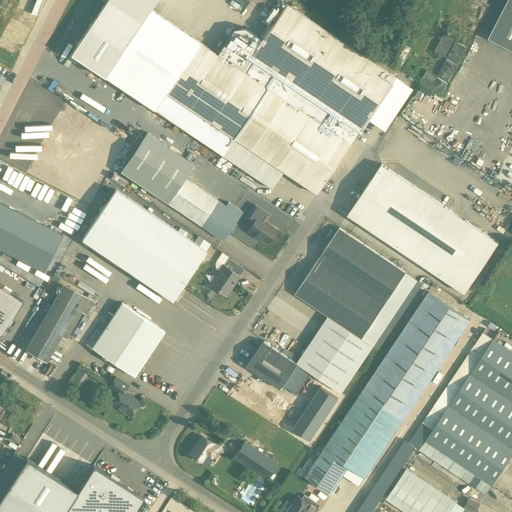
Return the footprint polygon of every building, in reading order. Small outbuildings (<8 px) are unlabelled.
[(18,0),(0,0),(0,57),(2,59),(29,5),(18,0)] [(511,0),(508,0),(488,38),(511,50),(511,0)] [(264,87),(348,143),(393,76),(285,3),(251,53),(235,41),(223,58),(198,41),(152,109),(219,154),(230,137),(264,87)] [(443,34),(436,49),(447,55),(438,74),(449,80),(466,45),(443,34)] [(427,69),(421,79),(441,93),(447,83),(427,69)] [(247,148),(314,193),(348,143),(264,87),(230,137),(219,154),(236,165),(247,148)] [(143,127),(116,168),(224,241),(244,212),(228,202),(226,205),(183,176),(193,161),(143,127)] [(381,164),(348,215),(464,292),(498,242),(381,164)] [(115,189),(82,239),(172,300),(206,250),(115,189)] [(252,233),(252,234),(260,239),(261,239),(267,243),(276,230),(264,222),(269,214),(255,205),(246,218),(253,223),(248,230),(252,233)] [(0,209),(0,255),(43,278),(62,241),(0,209)] [(295,294),(361,338),(406,272),(339,228),(295,294)] [(239,276),(223,265),(229,257),(222,253),(215,262),(215,264),(216,267),(217,269),(218,271),(209,284),(226,296),(239,276)] [(64,283),(61,287),(59,287),(57,289),(56,290),(56,292),(57,294),(25,349),(46,361),(61,335),(66,338),(82,310),(87,312),(94,300),(64,283)] [(0,332),(1,333),(23,299),(0,284),(0,332)] [(42,290),(40,296),(51,300),(53,294),(42,290)] [(428,291),(305,476),(331,494),(348,466),(365,478),(470,320),(428,291)] [(135,376),(160,339),(164,332),(121,303),(91,347),(135,376)] [(373,347),(328,316),(297,362),(342,393),(373,347)] [(163,337),(152,352),(174,369),(185,354),(163,337)] [(491,485),(511,453),(511,351),(493,339),(425,440),(491,485)] [(297,363),(263,341),(246,366),(280,389),(297,363)] [(130,416),(139,402),(123,391),(128,384),(116,376),(109,388),(118,394),(112,404),(130,416)] [(321,387),(293,429),(310,441),(338,398),(321,387)] [(12,434),(9,439),(18,444),(21,439),(12,434)] [(190,454),(201,462),(200,463),(202,465),(204,465),(207,465),(209,464),(213,459),(211,458),(218,447),(201,436),(190,454)] [(267,480),(278,462),(244,440),(233,458),(267,480)] [(405,440),(356,511),(371,511),(416,447),(409,442),(405,440)] [(93,465),(77,491),(26,458),(0,498),(0,511),(134,511),(144,498),(93,465)] [(407,468),(386,499),(405,511),(476,511),(480,503),(469,498),(464,507),(456,502),(457,501),(407,468)] [(305,511),(311,504),(298,496),(287,511),(305,511)]
